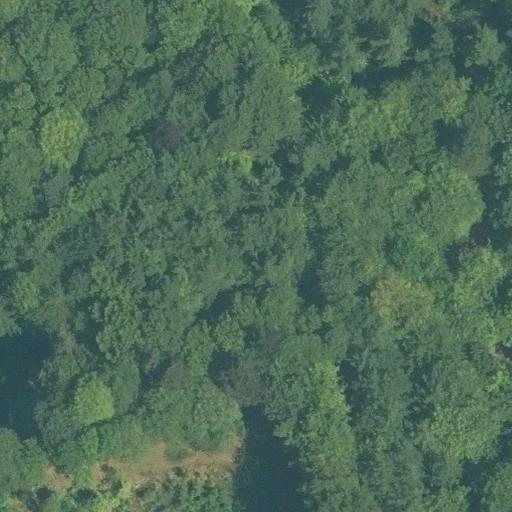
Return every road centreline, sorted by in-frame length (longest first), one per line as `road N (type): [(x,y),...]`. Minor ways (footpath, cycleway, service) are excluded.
road 1 (track): [(511,490),(347,260),(441,141)]
road 2 (track): [(347,260),(214,0)]
